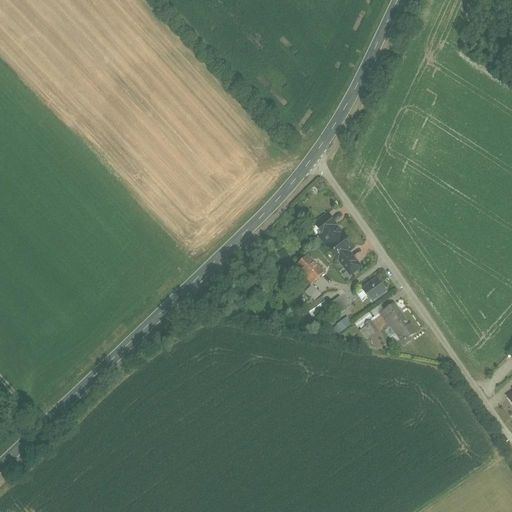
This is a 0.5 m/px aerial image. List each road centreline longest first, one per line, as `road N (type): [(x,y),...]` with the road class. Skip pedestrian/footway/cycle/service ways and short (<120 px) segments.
road 1 (tertiary): [(314,155),(270,208),(0,466)]
road 2 (unclassified): [(511,428),(314,155)]
road 3 (tertiary): [(399,0),(362,80),(314,155)]
